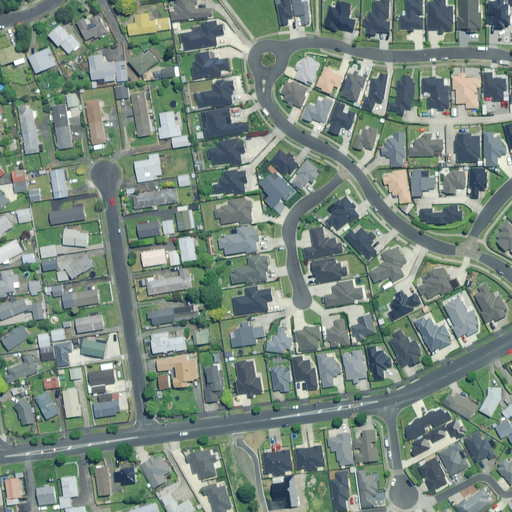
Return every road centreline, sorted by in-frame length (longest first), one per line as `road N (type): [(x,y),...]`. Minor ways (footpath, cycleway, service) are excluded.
road 1 (residential): [(105,173),(147,436)]
road 2 (residential): [(147,436),(388,399)]
road 3 (residential): [(279,49),(316,43),(368,55),(511,58)]
road 4 (residential): [(353,167),(290,224),(302,300)]
road 5 (residential): [(353,167),(411,234),(469,252)]
road 6 (residential): [(0,457),(147,436)]
road 7 (residential): [(261,71),(268,108),(353,167)]
road 8 (residential): [(388,399),(511,341)]
road 9 (unknown): [(403,495),(430,500),(479,477),(511,492)]
